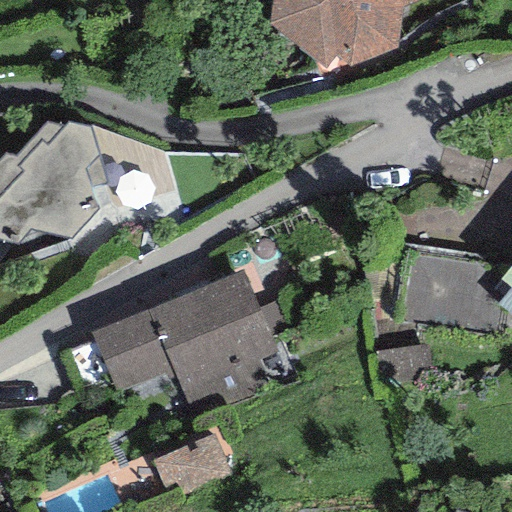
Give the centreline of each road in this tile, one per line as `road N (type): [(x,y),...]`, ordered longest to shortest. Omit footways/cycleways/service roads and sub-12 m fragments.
road 1 (unclassified): [(0,356),(429,107)]
road 2 (residential): [(429,107),(368,107),(225,139),(166,132),(80,105),(0,98)]
